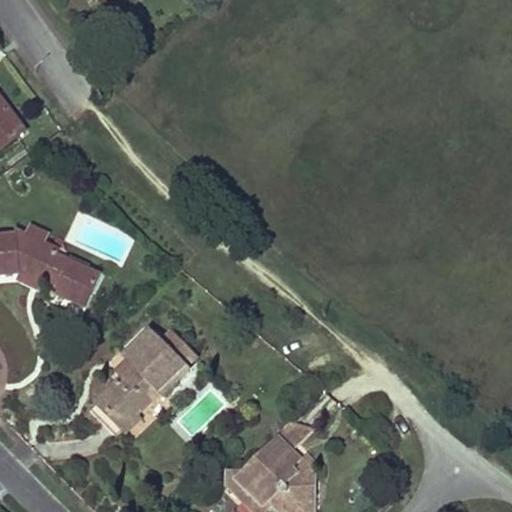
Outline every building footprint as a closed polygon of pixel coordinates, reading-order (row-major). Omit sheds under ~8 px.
[(5,105),(0,98),(0,142),(5,149),(26,133),(5,105)] [(51,235),(34,226),(30,234),(47,243),(51,235)] [(19,235),(0,236),(0,277),(21,276),(34,282),(36,278),(59,289),(63,281),(77,288),(70,301),(88,309),(103,275),(59,255),(61,250),(47,243),(30,234),(19,229),(19,235)] [(77,288),(63,281),(59,289),(56,295),(70,301),(77,288)] [(161,343),(152,333),(127,359),(130,361),(136,368),(125,379),(100,405),(124,429),(161,392),(165,395),(190,371),(185,367),(161,343)] [(196,358),(171,333),(161,343),(185,367),(196,358)] [(136,368),(130,361),(118,372),(125,379),(136,368)] [(124,429),(100,405),(94,411),(105,422),(118,436),(124,429)] [(294,425),(280,438),(294,451),(315,431),(294,425)] [(294,451),(280,438),(232,485),(247,500),(254,494),(267,507),(273,500),(284,511),(291,511),(301,502),(316,502),(317,463),(309,455),(298,466),(289,457),(294,451)] [(261,511),(267,507),(254,494),(247,500),(258,511),(261,511)] [(301,502),(291,511),(316,511),(316,502),(301,502)]
